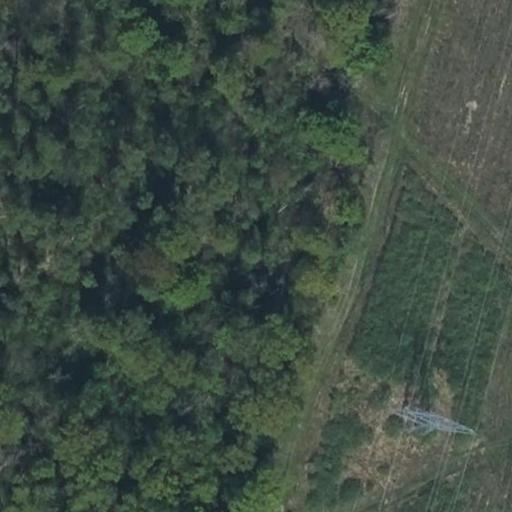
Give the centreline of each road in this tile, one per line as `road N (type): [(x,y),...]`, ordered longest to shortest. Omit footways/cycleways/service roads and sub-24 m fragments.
road 1 (track): [(437,0),(299,421),(297,511)]
road 2 (track): [(284,0),(511,218)]
road 3 (track): [(371,511),(511,452)]
